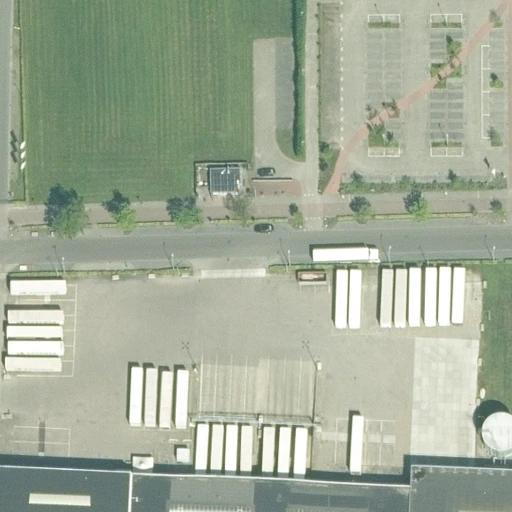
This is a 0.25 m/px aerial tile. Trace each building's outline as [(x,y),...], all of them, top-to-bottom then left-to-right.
[(241,198),(241,174),(210,174),(211,199),(241,198)] [(68,377),(68,343),(15,342),(15,376),(68,377)] [(118,431),(126,443),(170,415),(162,403),(118,431)] [(483,441),(483,444),(483,446),(484,448),(484,451),(485,453),(486,455),(488,457),(490,458),(492,460),(494,461),(496,462),(498,462),(501,463),(503,463),(505,462),(508,462),(510,461),(511,460),(511,459),(511,427),(511,428),(510,427),(508,426),(505,425),(503,425),(501,425),(498,425),(496,426),(494,427),(492,428),(490,429),(488,431),(487,433),(485,435),(484,437),(483,439),(483,441)] [(306,479),(306,438),(298,438),(298,443),(285,443),(286,479),(306,479)] [(511,511),(511,481),(414,477),(413,497),(133,484),(0,477),(0,511),(511,511)]
